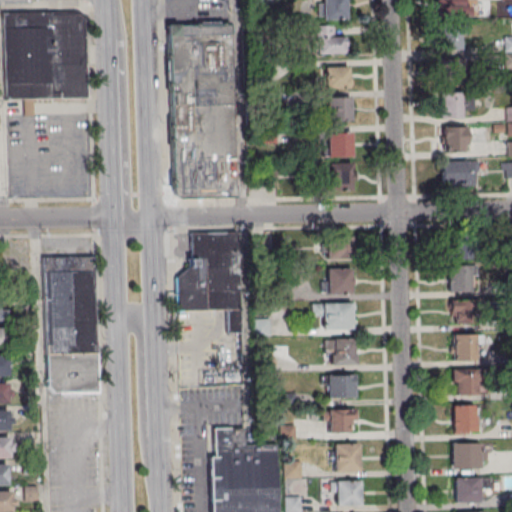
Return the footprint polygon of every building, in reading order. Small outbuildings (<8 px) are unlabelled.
[(345,0),(322,0),(322,19),(346,19),(345,0)] [(465,17),(465,0),(436,0),(437,17),(465,17)] [(47,14),(47,12),(3,13),(4,98),(83,97),(82,65),(80,65),(79,17),(78,15),(77,14),(75,14),(47,14)] [(163,25),(163,37),(165,36),(170,193),(170,195),(171,197),(174,199),(176,199),(232,197),(226,24),(175,26),(175,24),(163,25)] [(463,25),(438,25),(438,50),(463,50),(463,25)] [(344,53),(344,36),(333,36),(333,26),(313,26),(313,53),(344,53)] [(441,79),(461,80),(462,60),(442,59),(441,79)] [(324,66),(324,89),(349,89),(349,66),(324,66)] [(461,119),(461,91),(439,90),(439,118),(461,119)] [(327,97),(327,120),(351,120),(351,97),(327,97)] [(442,151),(466,151),(466,126),(442,126),(442,151)] [(351,132),(325,132),(325,156),(351,156),(351,132)] [(472,185),(472,161),(440,161),(440,185),(472,185)] [(511,177),(511,161),(502,161),(502,177),(511,177)] [(351,163),(327,163),(327,186),(351,186),(351,163)] [(227,309),(228,331),(239,331),(238,232),(190,233),(190,259),(207,259),(207,267),(176,268),(176,310),(227,309)] [(352,236),(324,236),(324,259),(352,259),(352,236)] [(448,292),(473,292),(473,262),(511,262),(511,241),(449,241),(449,267),(448,267),(448,292)] [(96,392),(93,257),(42,258),(45,393),(96,392)] [(351,293),(351,268),(324,268),(324,293),(351,293)] [(450,323),(469,323),(469,299),(450,299),(450,323)] [(321,328),(351,328),(351,302),(311,302),(311,315),(321,315),(321,328)] [(450,334),(450,359),(479,359),(479,334),(450,334)] [(354,364),(354,338),(324,338),(324,364),(354,364)] [(0,375),(9,376),(9,355),(0,354),(0,375)] [(475,395),(475,369),(450,369),(450,395),(475,395)] [(353,397),(354,375),(325,375),(325,397),(353,397)] [(0,382),(0,402),(9,403),(9,383),(0,382)] [(475,405),(451,405),(451,432),(475,432),(475,405)] [(355,421),(355,409),(324,409),(324,418),(327,418),(327,432),(349,432),(349,421),(355,421)] [(0,410),(0,430),(9,431),(9,411),(0,410)] [(277,511),(276,445),(244,445),(244,427),(209,428),(210,511),(277,511)] [(10,439),(0,438),(0,458),(10,459),(10,439)] [(480,468),(480,443),(450,443),(450,468),(480,468)] [(358,444),(331,444),(331,472),(358,472),(358,444)] [(453,477),(453,502),(479,502),(479,477),(453,477)] [(360,505),(360,480),(331,480),(331,505),(360,505)] [(0,493),(0,511),(12,511),(12,493),(0,493)]
